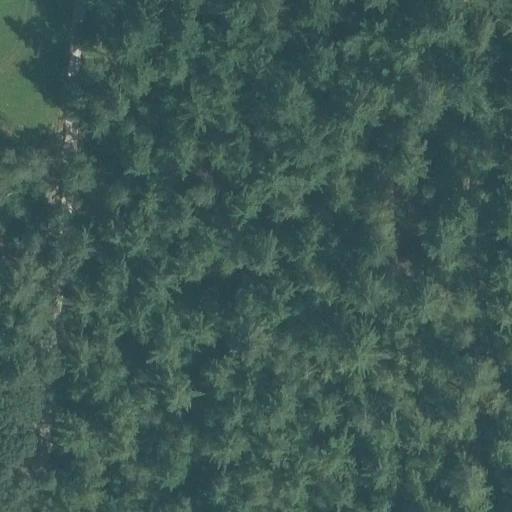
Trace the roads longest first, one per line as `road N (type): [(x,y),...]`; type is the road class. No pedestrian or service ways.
road 1 (track): [(80,0),(51,315),(45,511)]
road 2 (track): [(478,511),(508,0)]
